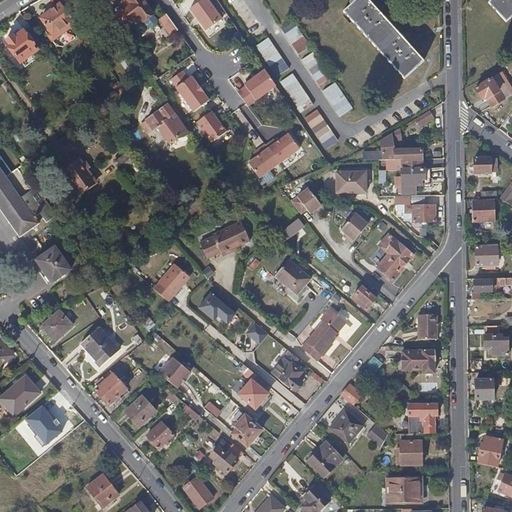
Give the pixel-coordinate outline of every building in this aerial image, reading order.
[(75,23),(82,18),(69,0),(62,5),(75,23)] [(74,0),(69,0),(82,18),(85,15),(74,0)] [(123,5),(125,8),(118,14),(109,21),(118,34),(135,22),(136,24),(141,20),(144,23),(149,29),(153,30),(158,27),(158,22),(154,16),(142,0),(128,0),(123,5)] [(207,0),(203,0),(190,10),(207,32),(223,20),(207,0)] [(342,11),(403,78),(422,61),(367,0),(355,0),(354,1),(352,0),(351,0),(349,2),(350,4),(342,11)] [(511,0),(490,0),(487,4),(504,23),(511,15),(511,0)] [(71,27),(76,24),(75,23),(62,5),(61,5),(42,20),(47,26),(45,27),(52,36),(49,37),(54,43),(64,35),(61,31),(69,25),(71,27)] [(116,11),(118,14),(125,8),(123,5),(116,11)] [(168,17),(161,21),(172,35),(178,31),(168,17)] [(294,22),(282,30),(299,56),(312,47),(294,22)] [(45,46),(31,28),(17,38),(16,36),(6,43),(21,64),(22,63),(26,68),(41,57),(37,52),(45,46)] [(269,39),(257,47),(277,77),(290,69),(269,39)] [(316,53),(304,61),(320,87),(333,78),(316,53)] [(276,86),(265,70),(244,86),(246,87),(238,93),(246,104),(248,107),(276,86)] [(197,86),(191,78),(188,80),(182,72),(170,81),(176,89),(194,113),(209,101),(203,94),(203,93),(197,85),(197,86)] [(294,75),(281,83),(302,114),(314,105),(294,75)] [(482,101),(483,100),(486,98),(488,101),(493,109),(505,101),(491,80),(476,91),(482,101)] [(114,88),(122,98),(128,94),(120,84),(114,88)] [(336,84),(324,92),(341,118),(354,110),(336,84)] [(158,128),(170,145),(180,138),(167,121),(174,116),(168,107),(146,122),(153,131),(158,128)] [(67,124),(70,130),(77,125),(77,124),(90,113),(86,109),(73,119),(67,124)] [(318,111),(306,119),(327,150),(339,141),(318,111)] [(227,132),(212,112),(197,123),(213,144),(227,132)] [(427,112),(413,120),(418,128),(431,119),(427,112)] [(398,130),(381,141),(381,143),(383,153),(383,155),(385,154),(386,161),(387,161),(403,160),(403,161),(422,160),(422,150),(394,152),(393,142),(399,141),(398,130)] [(274,140),(266,146),(279,164),(280,165),(300,150),(289,134),(276,143),(274,140)] [(154,141),(153,142),(162,153),(162,152),(154,141)] [(157,156),(162,153),(153,142),(149,146),(157,156)] [(266,146),(266,145),(263,147),(277,166),(279,164),(266,146)] [(277,166),(263,147),(258,151),(261,155),(248,164),(259,179),(277,166)] [(124,171),(134,164),(127,154),(117,162),(124,171)] [(61,170),(63,173),(79,162),(77,158),(72,162),(66,166),(61,170)] [(403,160),(387,161),(388,171),(403,170),(422,169),(422,160),(403,161),(403,160)] [(490,160),(474,160),(474,176),(490,176),(491,174),(496,175),(496,161),(490,162),(490,160)] [(83,166),(79,162),(63,173),(64,174),(62,176),(77,197),(96,185),(86,171),(83,166)] [(0,213),(15,235),(34,221),(34,220),(32,221),(5,183),(3,181),(9,177),(0,164),(0,213)] [(422,169),(403,170),(404,197),(411,197),(410,186),(412,186),(412,188),(415,188),(415,185),(422,185),(422,179),(424,179),(424,169),(422,169)] [(366,172),(336,172),(336,194),(366,194),(366,172)] [(511,184),(500,201),(503,203),(511,208),(511,201),(509,199),(511,195),(511,184)] [(307,189),(290,203),(300,216),(304,212),(306,211),(310,215),(321,206),(307,189)] [(33,216),(40,211),(32,196),(24,201),(33,216)] [(493,204),(472,204),(472,224),(493,224),(493,204)] [(436,205),(406,206),(406,221),(414,221),(414,224),(436,223),(436,205)] [(355,214),(341,230),(348,236),(346,238),(352,243),(368,225),(355,214)] [(299,220),(282,233),(288,240),(304,227),(299,220)] [(36,223),(34,221),(15,235),(18,239),(36,226),(34,224),(36,223)] [(213,237),(199,244),(207,260),(221,254),(222,255),(250,242),(241,222),(212,236),(213,237)] [(383,262),(385,264),(382,266),(379,270),(389,279),(392,274),(396,270),(398,272),(413,255),(390,235),(380,247),(389,255),(383,262)] [(507,244),(494,244),(494,250),(475,250),(475,269),(485,269),(493,269),(496,268),(496,250),(507,250),(507,244)] [(34,263),(50,285),(68,271),(53,250),(34,263)] [(256,260),(251,266),(254,269),(260,263),(256,260)] [(290,261),(275,277),(297,296),(311,279),(290,261)] [(189,279),(173,266),(153,289),(169,302),(172,298),(189,279)] [(214,273),(208,267),(202,273),(207,279),(214,273)] [(496,288),(511,287),(511,280),(491,281),(491,283),(474,284),(474,295),(471,295),(471,302),(485,302),(485,295),(491,295),(491,288),(496,288)] [(362,288),(352,298),(366,311),(376,300),(362,288)] [(216,316),(227,325),(236,314),(211,293),(198,308),(213,320),(216,316)] [(324,323),(302,349),(317,362),(322,356),(323,357),(333,345),(332,344),(335,341),(334,339),(338,334),(347,324),(331,310),(321,321),(324,323)] [(43,327),(45,329),(48,332),(56,342),(81,320),(74,311),(66,318),(61,311),(43,327)] [(435,316),(417,316),(418,341),(436,340),(435,316)] [(267,334),(255,324),(246,334),(252,339),(259,344),(267,334)] [(81,344),(101,366),(119,350),(99,328),(81,344)] [(500,328),(484,329),(485,349),(492,349),(492,358),(509,358),(509,340),(508,340),(503,340),(503,337),(500,337),(500,328)] [(0,341),(0,367),(13,355),(0,341)] [(435,352),(401,353),(401,371),(423,371),(423,374),(433,374),(433,362),(435,362),(435,352)] [(295,357),(294,356),(289,362),(285,358),(272,374),(277,379),(295,357)] [(295,357),(277,379),(294,393),(301,385),(298,382),(299,380),(304,375),(299,370),(305,365),(295,357)] [(183,382),(186,378),(191,372),(174,358),(160,374),(177,388),(183,382)] [(249,370),(245,374),(252,380),(239,394),(256,408),(268,395),(266,392),(270,387),(259,378),(249,370)] [(103,399),(120,384),(111,373),(98,384),(101,387),(96,392),(103,399)] [(26,376),(0,398),(0,400),(13,416),(41,393),(26,376)] [(475,382),(475,406),(493,407),(493,382),(475,382)] [(120,384),(103,399),(110,407),(114,403),(117,405),(129,394),(120,384)] [(340,395),(353,406),(361,396),(349,385),(340,395)] [(171,399),(175,395),(167,389),(164,393),(171,399)] [(175,395),(171,399),(163,406),(167,411),(179,399),(175,395)] [(126,415),(140,430),(157,414),(144,399),(126,415)] [(408,429),(408,434),(421,434),(434,434),(434,417),(436,417),(437,405),(408,406),(408,429)] [(42,407),(26,420),(46,444),(62,432),(42,407)] [(345,411),(329,428),(348,445),(363,427),(345,411)] [(246,416),(235,428),(237,429),(233,433),(232,435),(248,448),(249,447),(263,431),(246,416)] [(386,434),(368,418),(363,425),(381,440),(386,434)] [(174,436),(163,424),(158,428),(148,437),(159,450),(174,436)] [(422,465),(421,434),(408,434),(400,434),(400,451),(397,451),(396,465),(422,465)] [(244,454),(233,445),(232,447),(223,439),(219,444),(222,447),(220,449),(218,448),(211,456),(217,461),(215,463),(227,474),(244,454)] [(478,466),(496,469),(502,442),(486,439),(484,447),(482,447),(478,466)] [(319,450),(308,461),(324,476),(341,460),(324,443),(318,449),(319,450)] [(296,456),(283,467),(302,489),(315,478),(296,456)] [(205,457),(199,462),(203,466),(209,461),(205,457)] [(188,467),(196,476),(200,473),(192,463),(188,467)] [(511,498),(511,471),(508,471),(505,477),(499,474),(496,481),(502,484),(498,493),(511,498)] [(86,489),(101,509),(119,496),(103,476),(86,489)] [(422,477),(386,478),(386,489),(388,489),(388,503),(417,502),(417,486),(422,486),(422,477)] [(183,489),(199,510),(213,499),(196,478),(183,489)] [(300,507),(304,511),(317,511),(329,501),(314,485),(299,499),(304,503),(300,507)] [(270,498),(258,511),(281,511),(283,510),(270,498)] [(147,511),(144,508),(140,503),(128,511),(147,511)]
